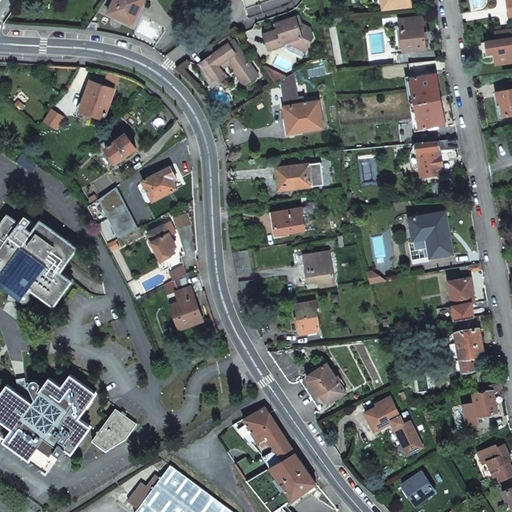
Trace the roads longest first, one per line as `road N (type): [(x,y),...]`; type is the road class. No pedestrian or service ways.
road 1 (tertiary): [(366,511),(272,393),(239,336),(213,260),(209,151),(185,95),(158,72)]
road 2 (residential): [(446,0),(511,346)]
road 3 (tertiary): [(158,72),(101,47),(0,42)]
